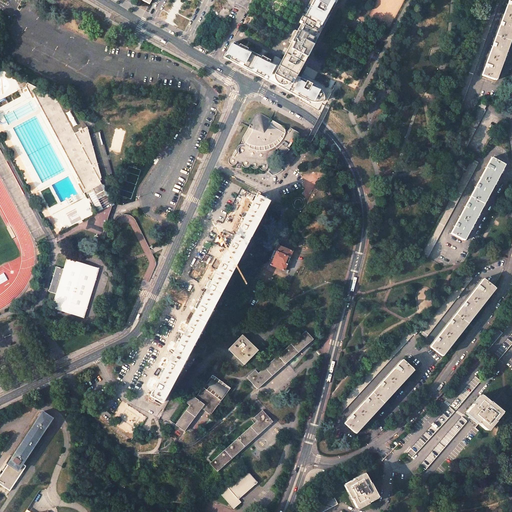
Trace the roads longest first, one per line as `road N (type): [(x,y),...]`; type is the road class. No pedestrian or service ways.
road 1 (tertiary): [(304,456),(357,261),(360,192),(323,128),(247,82)]
road 2 (tertiary): [(0,401),(136,331),(247,82)]
road 3 (residential): [(340,462),(416,411),(505,285)]
road 4 (unknown): [(30,412),(42,407),(58,419),(62,442),(51,494),(81,511)]
